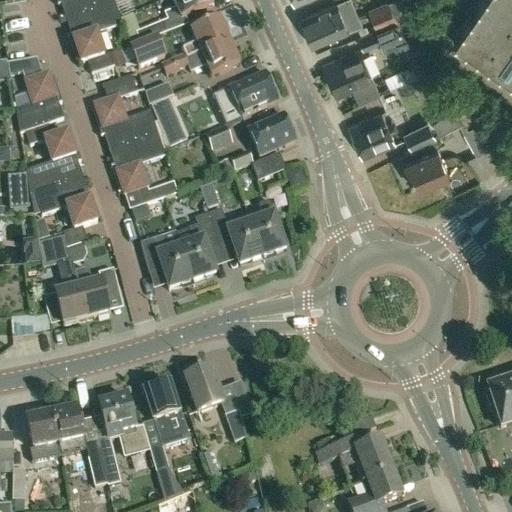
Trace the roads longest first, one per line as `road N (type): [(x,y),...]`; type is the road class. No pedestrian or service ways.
road 1 (residential): [(147,348),(32,0)]
road 2 (tertiary): [(351,229),(327,141),(264,0)]
road 3 (secondary): [(147,348),(330,318)]
road 4 (secondary): [(476,511),(410,358)]
road 5 (secondary): [(0,378),(147,348)]
